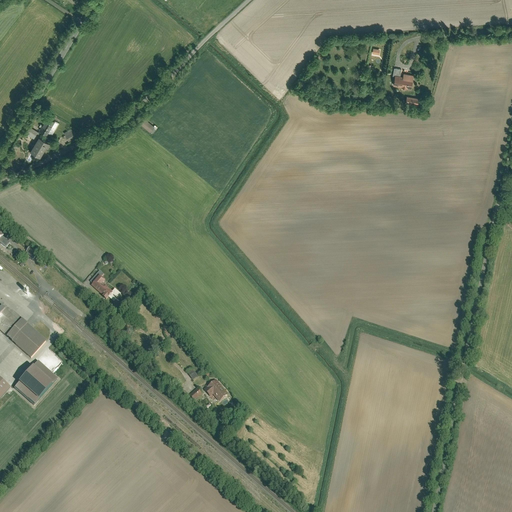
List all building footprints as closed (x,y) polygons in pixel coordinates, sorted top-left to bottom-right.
[(396,75),(394,84),(412,88),(414,75),(404,73),(403,76),(401,76),(396,75)] [(419,98),(407,96),(406,103),(418,106),(419,98)] [(145,119),(141,124),(150,132),(154,126),(145,119)] [(46,136),(54,122),(50,120),(48,124),(44,122),(38,132),(46,136)] [(71,129),(64,133),(69,142),(78,137),(74,131),(73,132),(71,129)] [(49,144),(39,138),(30,153),(40,158),(49,144)] [(0,243),(6,249),(10,244),(0,235),(0,243)] [(31,248),(26,254),(34,261),(39,254),(31,248)] [(100,275),(91,286),(107,299),(115,305),(118,303),(122,306),(131,295),(126,291),(123,294),(100,275)] [(46,342),(0,303),(0,327),(3,330),(0,333),(0,334),(30,360),(46,342)] [(175,334),(168,324),(162,329),(166,334),(165,335),(168,339),(175,334)] [(13,390),(34,408),(57,381),(36,363),(13,390)] [(197,376),(192,369),(187,373),(192,380),(197,376)] [(228,395),(216,380),(205,390),(210,395),(212,394),(219,402),(228,395)] [(0,398),(8,390),(0,382),(0,398)] [(201,393),(197,389),(189,396),(194,400),(201,393)]
